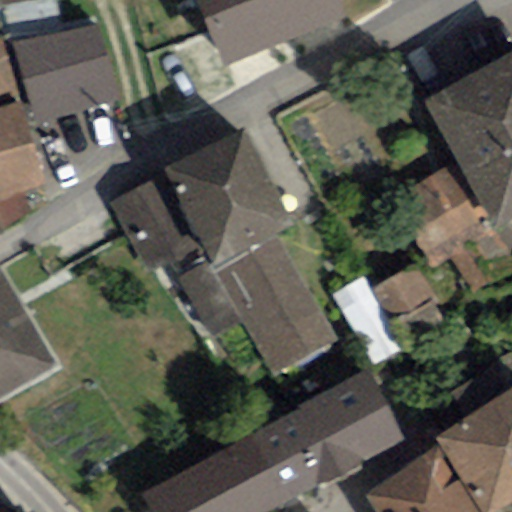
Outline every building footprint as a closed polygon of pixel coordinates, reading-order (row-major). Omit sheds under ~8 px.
[(185,0),(210,54),(312,8),(308,0),(185,0)] [(454,161),(487,221),(511,207),(511,53),(509,49),(420,97),(454,161)] [(43,74),(56,122),(90,112),(77,65),(43,74)] [(0,184),(27,176),(7,112),(0,114),(0,184)] [(193,242),(202,261),(262,231),(273,225),(230,140),(118,196),(152,262),(193,242)] [(506,256),(487,221),(454,161),(386,198),(419,259),(441,246),(460,281),(506,256)] [(262,231),(202,261),(260,375),(320,345),(262,231)] [(403,328),(444,307),(422,265),(381,286),(403,328)] [(388,294),(351,300),(357,337),(393,331),(388,294)] [(0,386),(39,365),(0,295),(0,386)] [(288,418),(319,474),(376,442),(345,386),(288,418)] [(426,449),(461,511),(470,511),(511,488),(511,387),(420,439),(426,449)] [(288,418),(230,449),(261,505),(319,474),(288,418)] [(135,502),(140,511),(249,511),(261,505),(230,449),(135,502)] [(461,511),(426,449),(354,490),(366,511),(461,511)] [(43,511),(38,502),(20,511),(43,511)]
